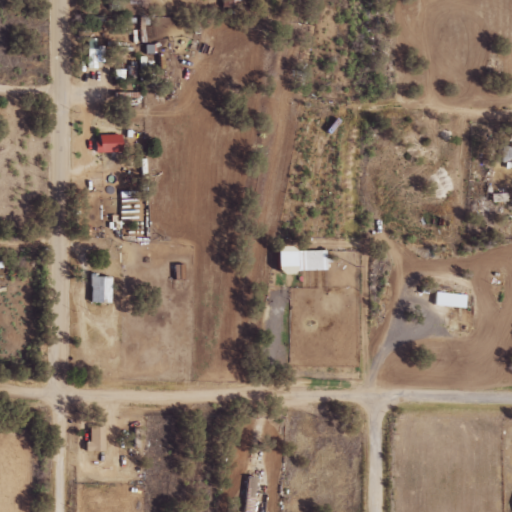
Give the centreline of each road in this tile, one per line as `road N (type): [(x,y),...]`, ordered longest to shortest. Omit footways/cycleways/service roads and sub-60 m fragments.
road 1 (residential): [(58,511),(61,0)]
road 2 (residential): [(0,393),(370,397)]
road 3 (residential): [(370,397),(511,397)]
road 4 (residential): [(511,108),(377,110)]
